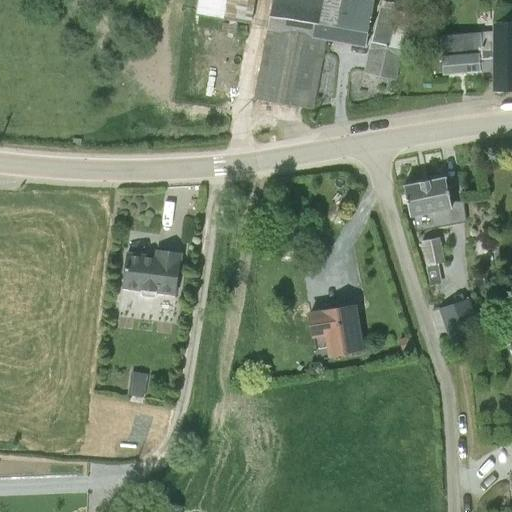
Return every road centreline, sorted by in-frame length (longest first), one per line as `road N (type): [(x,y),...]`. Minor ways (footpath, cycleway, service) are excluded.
road 1 (unclassified): [(367,143),(441,369),(452,511)]
road 2 (tertiary): [(367,143),(162,172),(0,165)]
road 3 (tertiary): [(511,121),(465,121),(367,143)]
